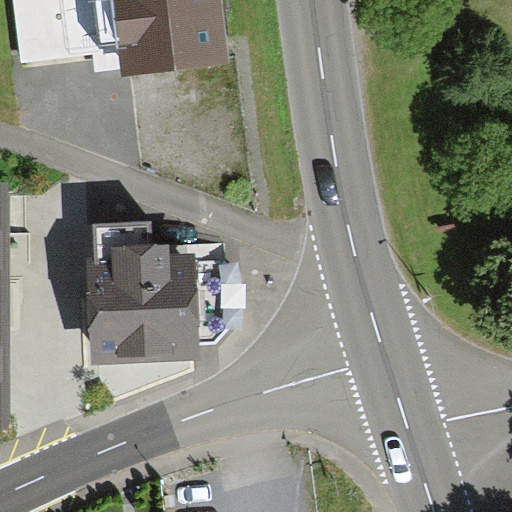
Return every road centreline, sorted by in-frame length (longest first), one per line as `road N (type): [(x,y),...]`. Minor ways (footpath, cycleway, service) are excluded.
road 1 (tertiary): [(0,493),(267,388),(383,353)]
road 2 (primary): [(383,353),(332,149),(313,0)]
